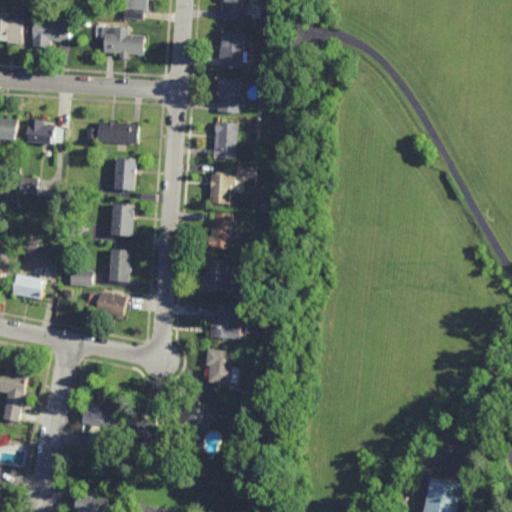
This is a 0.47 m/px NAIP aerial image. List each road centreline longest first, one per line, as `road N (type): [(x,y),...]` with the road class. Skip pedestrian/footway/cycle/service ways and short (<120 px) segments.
road 1 (residential): [(162,349),(186,0)]
road 2 (residential): [(180,91),(0,79)]
road 3 (residential): [(36,511),(73,340)]
road 4 (residential): [(162,349),(133,353),(0,326)]
